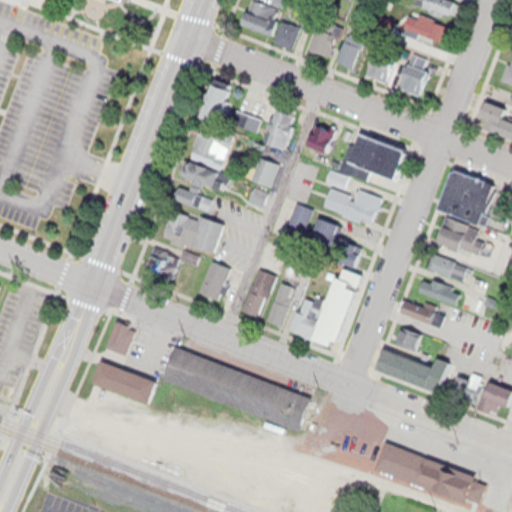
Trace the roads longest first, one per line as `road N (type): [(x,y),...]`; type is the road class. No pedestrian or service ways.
road 1 (residential): [(349,381),(494,0)]
road 2 (primary): [(92,284),(201,0)]
road 3 (residential): [(349,381),(92,284)]
road 4 (residential): [(443,136),(186,39)]
road 5 (primary): [(0,502),(92,284)]
road 6 (residential): [(511,446),(349,381)]
